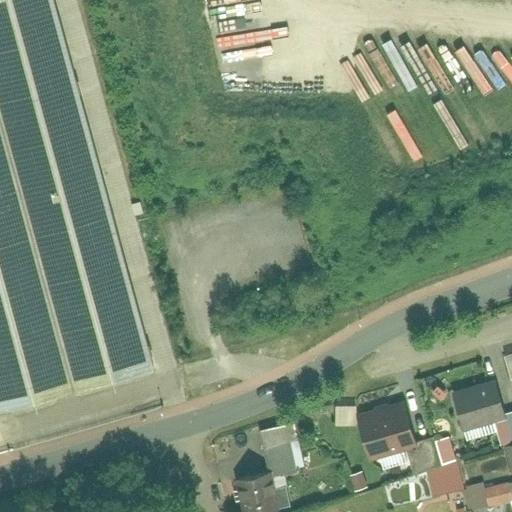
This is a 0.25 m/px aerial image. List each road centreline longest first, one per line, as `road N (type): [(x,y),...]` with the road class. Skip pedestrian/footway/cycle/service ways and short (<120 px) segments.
road 1 (residential): [(511,285),(384,332),(186,428)]
road 2 (residential): [(186,428),(0,481)]
